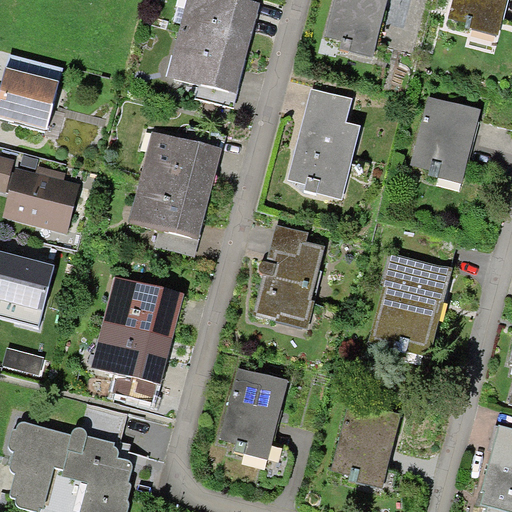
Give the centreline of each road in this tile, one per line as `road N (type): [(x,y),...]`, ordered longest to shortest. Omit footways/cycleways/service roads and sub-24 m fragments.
road 1 (residential): [(298,0),(176,465),(179,483),(193,496),(255,511)]
road 2 (residential): [(438,511),(511,229)]
